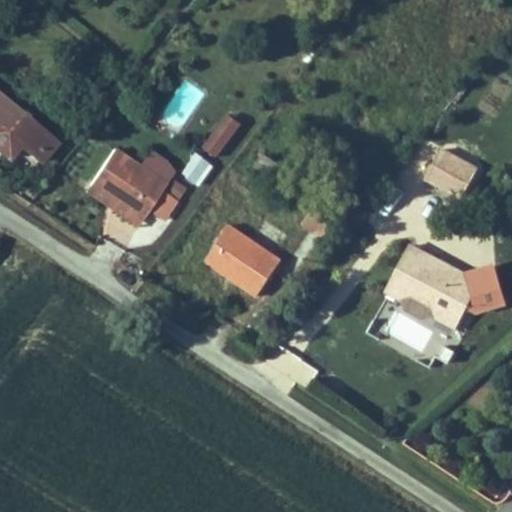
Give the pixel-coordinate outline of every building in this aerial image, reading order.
[(0,124),(13,135),(26,119),(49,139),(62,123),(0,70),(0,124)] [(200,148),(216,160),(242,125),(226,113),(200,148)] [(163,169),(167,163),(116,129),(92,164),(121,184),(144,199),(150,191),(163,169)] [(456,156),(471,167),(489,182),(510,156),(477,130),(456,156)] [(279,145),(266,132),(256,145),(270,156),(279,145)] [(199,189),(213,163),(192,152),(178,178),(199,189)] [(252,169),(268,180),(278,165),(262,154),(252,169)] [(180,179),(163,169),(150,191),(166,201),(180,179)] [(305,203),(327,219),(346,192),(324,176),(305,203)] [(285,241),(233,204),(208,241),(237,261),(260,277),(285,241)] [(481,257),(431,220),(399,262),(413,272),(426,269),(442,282),(443,296),(472,292),(480,281),(481,257)] [(493,265),(481,257),(480,281),(493,265)] [(461,308),(472,292),(443,296),(461,308)]
